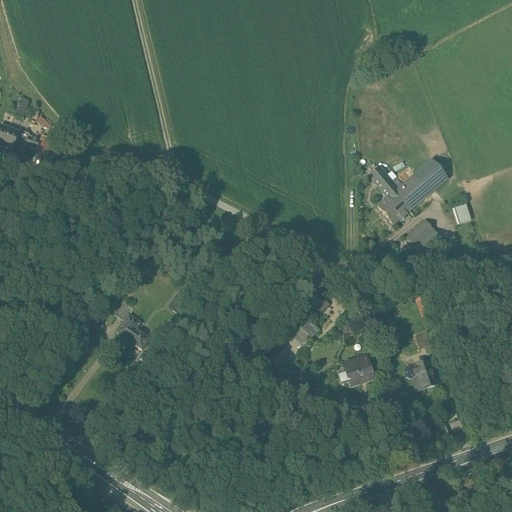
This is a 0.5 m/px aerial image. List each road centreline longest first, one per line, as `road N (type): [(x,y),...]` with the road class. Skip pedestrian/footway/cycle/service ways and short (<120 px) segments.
road 1 (residential): [(322,270),(232,380),(106,474)]
road 2 (secondary): [(316,511),(511,436)]
road 3 (secondary): [(0,397),(106,474)]
